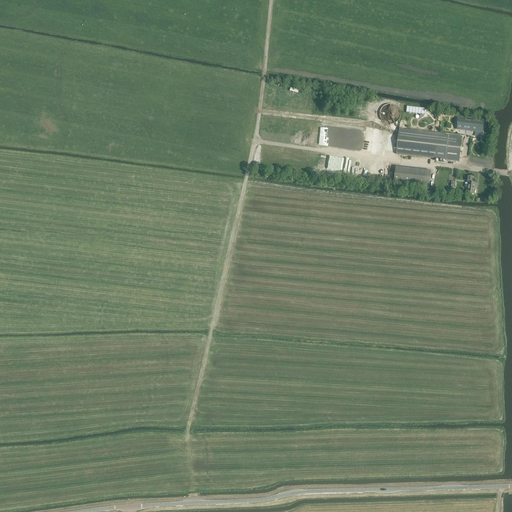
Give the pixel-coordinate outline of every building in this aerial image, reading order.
[(381,120),(384,123),(387,124),(391,125),(394,124),(397,122),(399,119),(400,115),(400,112),(398,109),(396,106),(393,104),(389,104),(386,105),(383,107),(381,110),(380,113),(380,117),(381,120)] [(484,121),(462,118),(461,125),(461,129),(464,129),(482,131),(484,121)] [(396,154),(414,156),(459,162),(462,136),(399,129),(396,154)] [(351,139),(322,137),(321,146),(350,148),(351,139)] [(394,186),(429,190),(431,171),(396,167),(394,186)] [(467,193),(475,194),(475,190),(476,190),(476,183),(473,183),(474,177),(468,176),(467,182),(468,183),(467,193)]
